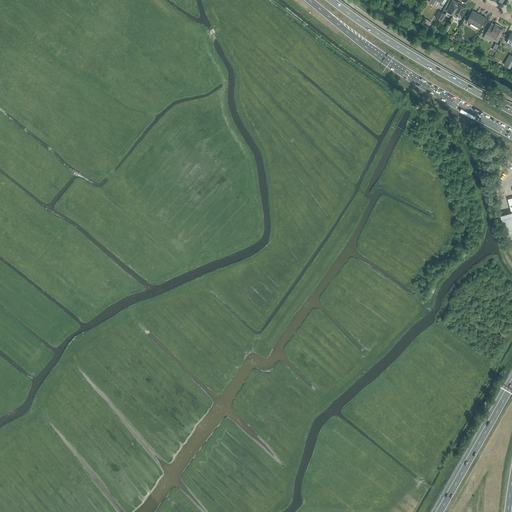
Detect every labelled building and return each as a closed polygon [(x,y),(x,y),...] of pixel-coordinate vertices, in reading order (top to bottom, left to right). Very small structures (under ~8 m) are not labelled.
[(450,13),(453,15),(460,3),(458,2),(457,3),(453,0),(446,12),(450,14),(450,13)] [(460,3),(453,15),(456,16),(457,16),(461,18),(467,7),(460,3)] [(472,10),(466,21),(471,23),(471,22),(480,27),(482,24),(483,24),(486,18),(472,10)] [(485,34),(497,41),(503,30),(499,27),(500,26),(496,23),(495,25),(491,23),(485,34)] [(499,217),(505,236),(511,234),(511,213),(507,215),(499,217)]
